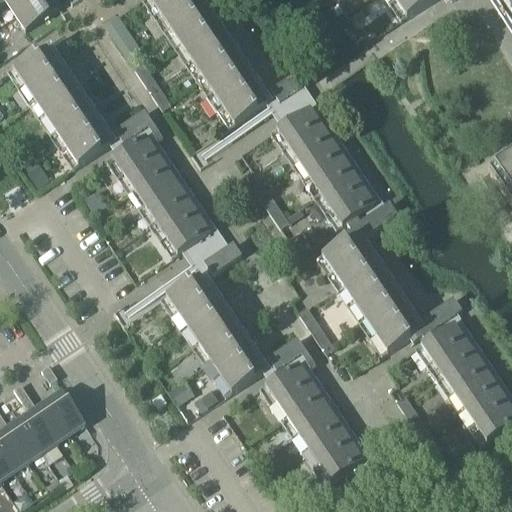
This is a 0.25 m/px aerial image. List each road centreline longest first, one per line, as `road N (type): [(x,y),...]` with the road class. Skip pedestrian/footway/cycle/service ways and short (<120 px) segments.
road 1 (residential): [(142,465),(17,269)]
road 2 (residential): [(0,241),(46,209),(115,307)]
